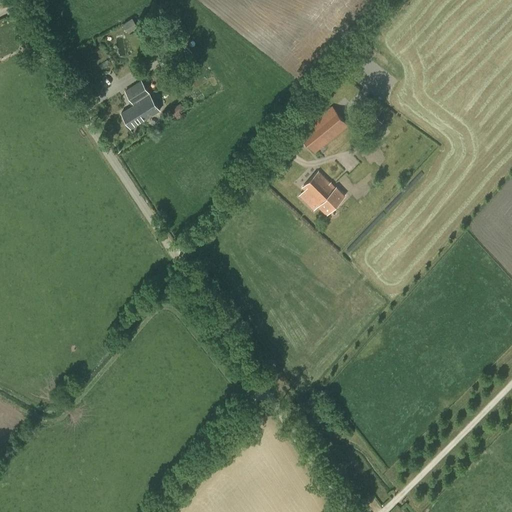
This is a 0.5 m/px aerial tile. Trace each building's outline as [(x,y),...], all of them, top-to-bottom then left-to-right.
[(122,24),(128,33),(138,26),(132,18),(122,24)] [(152,44),(165,66),(190,51),(177,29),(152,44)] [(126,91),(134,105),(122,113),(131,128),(159,110),(142,81),(126,91)] [(315,154),(348,126),(332,106),(298,133),(315,154)] [(382,123),(374,113),(364,122),(372,131),(382,123)] [(320,204),(319,206),(327,214),(344,196),(337,189),(331,182),(330,183),(318,172),(303,187),(320,204)] [(250,184),(256,190),(263,183),(256,177),(250,184)]
